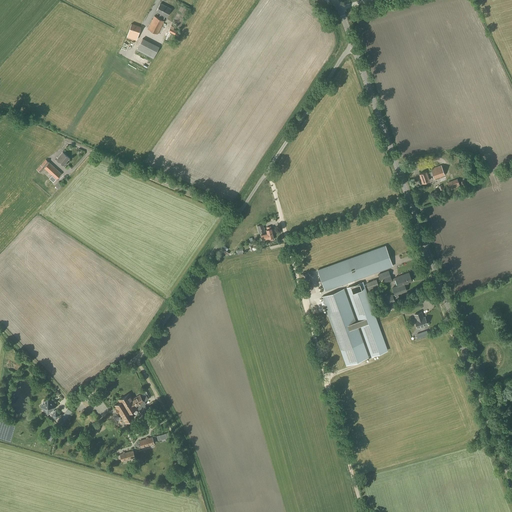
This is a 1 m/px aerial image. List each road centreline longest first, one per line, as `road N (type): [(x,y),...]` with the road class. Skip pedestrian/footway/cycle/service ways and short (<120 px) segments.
road 1 (tertiary): [(511,483),(353,44)]
road 2 (unclassified): [(66,397),(137,357),(353,44)]
road 3 (unknown): [(267,169),(363,511)]
